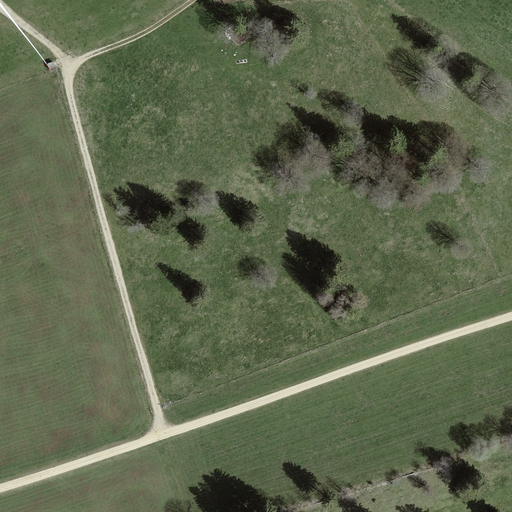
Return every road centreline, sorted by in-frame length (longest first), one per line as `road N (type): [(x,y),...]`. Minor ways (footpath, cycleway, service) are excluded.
road 1 (track): [(166,429),(111,269),(66,77),(198,0)]
road 2 (track): [(166,429),(511,308)]
road 3 (track): [(0,485),(166,429)]
